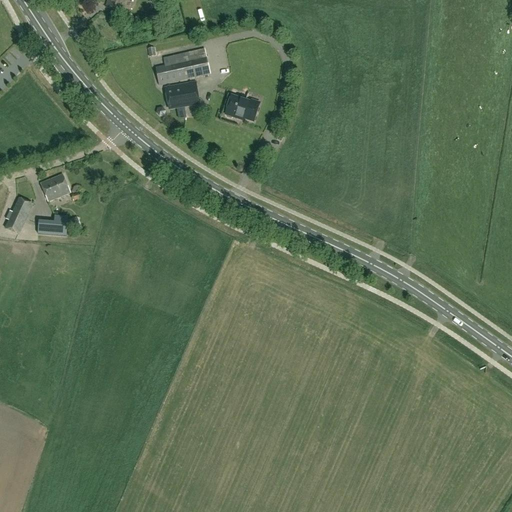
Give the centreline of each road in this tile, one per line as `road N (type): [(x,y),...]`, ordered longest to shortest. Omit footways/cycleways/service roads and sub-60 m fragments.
road 1 (primary): [(511,359),(393,276),(234,202)]
road 2 (primary): [(234,202),(103,109),(50,45)]
